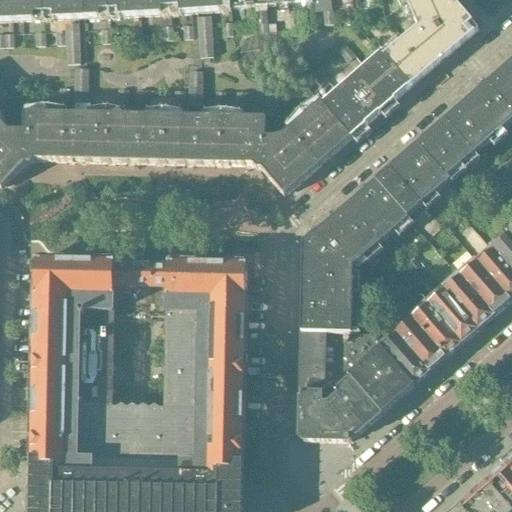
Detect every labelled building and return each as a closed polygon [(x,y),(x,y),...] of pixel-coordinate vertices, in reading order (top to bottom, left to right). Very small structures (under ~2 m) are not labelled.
[(24,0),(4,0),(5,25),(25,24),(24,0)] [(44,0),(24,0),(25,24),(45,23),(44,0)] [(65,23),(64,0),(44,0),(45,23),(65,23)] [(84,0),(64,0),(65,23),(86,22),(84,0)] [(106,0),(84,0),(86,22),(107,21),(106,0)] [(168,0),(106,0),(107,21),(151,19),(170,18),(168,0)] [(189,16),(187,0),(168,0),(170,18),(189,16)] [(211,15),(209,0),(187,0),(189,16),(211,15)] [(229,0),(209,0),(211,15),(231,14),(231,12),(229,0)] [(250,10),(249,0),(229,0),(231,12),(250,10)] [(270,9),(269,0),(249,0),(250,10),(270,9)] [(312,5),(312,4),(311,0),(269,0),(270,9),(312,5)] [(479,32),(457,6),(454,0),(425,0),(407,8),(417,31),(383,60),(410,91),(479,32)] [(267,10),(258,11),(259,35),(276,34),(275,26),(267,26),(267,10)] [(354,25),(353,11),(343,12),(344,26),(354,25)] [(335,27),(333,13),(323,14),(324,28),(335,27)] [(214,60),(211,28),(211,19),(196,20),(200,61),(214,60)] [(81,67),(79,25),(65,26),(65,34),(56,35),(56,48),(66,48),(67,68),(81,67)] [(234,39),(233,25),(222,26),(223,40),(234,39)] [(194,42),(193,28),(183,29),(184,42),(194,42)] [(173,43),(173,29),(163,30),(163,43),(173,43)] [(143,45),(142,31),(132,32),(132,45),(143,45)] [(112,46),(111,33),(101,33),(102,46),(112,46)] [(46,49),(45,35),(35,36),(36,50),(46,49)] [(0,50),(15,50),(14,37),(0,37),(0,50)] [(355,58),(347,48),(339,55),(348,65),(355,58)] [(285,200),(352,141),(410,91),(383,60),(378,54),(282,138),(274,140),(265,140),(266,121),(25,116),(24,134),(10,134),(0,124),(0,189),(6,189),(26,168),(31,168),(35,164),(254,169),(257,173),(262,173),(285,200)] [(511,65),(501,75),(511,87),(511,65)] [(88,105),(89,72),(75,72),(74,105),(88,105)] [(328,82),(319,72),(312,79),(321,89),(328,82)] [(202,108),(203,75),(189,74),(188,108),(202,108)] [(511,87),(501,75),(487,87),(511,115),(511,87)] [(312,96),(304,85),(296,92),(305,102),(312,96)] [(511,115),(487,87),(460,111),(489,144),(511,123),(511,115)] [(11,99),(0,89),(0,107),(2,109),(11,99)] [(69,105),(70,92),(60,91),(59,105),(69,105)] [(128,106),(128,93),(118,93),(118,106),(128,106)] [(146,107),(146,93),(137,93),(136,107),(146,107)] [(184,107),(184,94),(174,94),(174,107),(184,107)] [(225,108),(225,95),(216,95),(216,108),(225,108)] [(246,109),(247,95),(237,95),(236,108),(246,109)] [(276,109),(276,96),(266,96),(266,109),(276,109)] [(489,144),(460,111),(432,135),(461,168),(489,144)] [(456,173),(460,169),(461,168),(432,135),(389,172),(421,208),(450,183),(447,180),(448,179),(453,185),(450,188),(459,197),(466,191),(458,181),(461,178),(456,173)] [(511,159),(466,200),(471,205),(511,169),(511,159)] [(421,208),(389,172),(376,183),(408,220),(421,208)] [(408,221),(408,220),(376,183),(346,209),(379,247),(408,221)] [(379,247),(346,209),(303,246),(353,270),(379,247)] [(511,240),(509,237),(491,252),(511,275),(511,240)] [(353,270),(303,246),(303,275),(353,277),(353,270)] [(511,304),(511,275),(491,252),(475,265),(510,305),(511,304)] [(510,305),(475,265),(474,263),(457,277),(460,280),(494,320),(510,305)] [(33,433),(31,511),(241,511),(247,279),(247,269),(180,267),(168,267),(168,268),(168,301),(167,325),(165,412),(112,411),(114,324),(114,301),(125,301),(125,299),(125,279),(156,280),(156,267),(115,266),(109,266),(37,264),(36,274),(33,433)] [(373,287),(378,277),(371,274),(366,284),(373,287)] [(352,316),(353,277),(303,275),(302,315),(352,316)] [(494,320),(460,280),(445,294),(479,333),(494,320)] [(426,304),(429,308),(463,347),(479,333),(445,294),(442,290),(426,304)] [(429,308),(414,321),(448,360),(463,347),(429,308)] [(352,316),(302,315),(302,336),(352,337),(352,316)] [(393,333),(395,335),(430,375),(448,360),(414,321),(411,318),(393,333)] [(380,348),(381,349),(415,388),(430,375),(395,335),(380,348)] [(331,397),(349,379),(366,362),(380,348),(371,338),(352,337),(302,336),(300,397),(331,397)] [(415,388),(381,349),(380,348),(366,362),(400,401),(415,388)] [(400,401),(366,362),(349,379),(382,417),(400,401)] [(382,417),(349,379),(331,397),(363,434),(382,417)] [(316,445),(317,410),(331,397),(300,397),(299,440),(304,444),(316,445)] [(363,434),(331,397),(317,410),(316,445),(349,445),(350,445),(363,434)] [(511,474),(506,468),(490,481),(511,506),(511,474)] [(511,511),(511,506),(490,481),(476,494),(491,511),(511,511)] [(491,511),(476,494),(460,508),(463,511),(491,511)]
